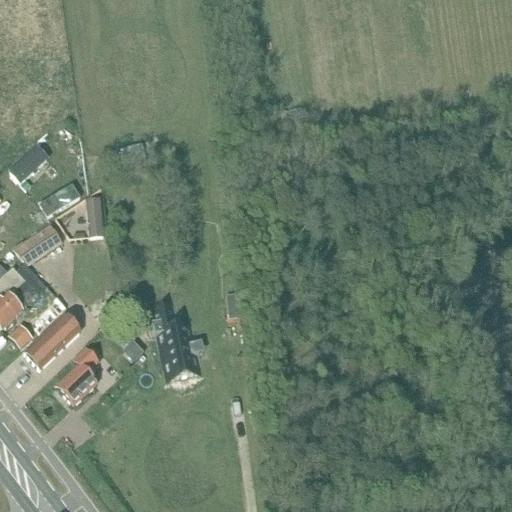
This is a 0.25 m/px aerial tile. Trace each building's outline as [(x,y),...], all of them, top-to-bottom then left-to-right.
[(34,266),(61,249),(49,230),(22,248),(34,266)] [(23,267),(14,277),(33,297),(37,301),(45,291),(23,267)] [(24,306),(33,297),(14,277),(12,274),(7,278),(0,271),(0,298),(3,302),(0,304),(0,334),(0,335),(21,315),(19,314),(26,307),(24,306)] [(56,303),(28,328),(38,339),(66,313),(56,303)] [(178,319),(155,322),(164,393),(202,388),(195,341),(182,343),(178,319)] [(64,341),(57,333),(53,329),(40,340),(42,342),(23,360),(38,375),(69,346),(64,341)] [(19,330),(7,341),(19,354),(32,343),(19,330)] [(111,330),(91,349),(101,360),(122,341),(111,330)] [(77,372),(54,393),(72,412),(95,390),(85,380),(97,369),(85,356),(72,368),(77,372)]
